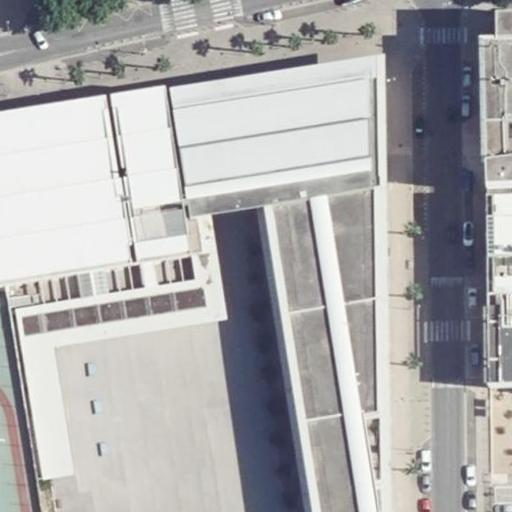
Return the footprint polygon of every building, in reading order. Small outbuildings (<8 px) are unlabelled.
[(498,48),(485,48),(487,194),(511,192),(511,17),(498,18),(498,48)] [(175,91),(195,218),(269,208),(253,106),(278,102),(274,88),(377,73),(377,56),(175,91)] [(382,511),(377,73),(274,88),(278,102),(253,106),(269,208),(280,280),(320,274),(330,511),(382,511)] [(195,218),(175,91),(0,117),(0,284),(2,284),(200,253),(195,218)] [(511,192),(487,194),(488,384),(511,384),(511,192)] [(330,511),(320,274),(280,280),(316,511),(330,511)] [(30,306),(37,348),(44,347),(212,321),(204,279),(30,306)] [(6,309),(13,352),(37,348),(30,306),(6,309)] [(13,352),(33,477),(64,472),(44,347),(37,348),(13,352)]
